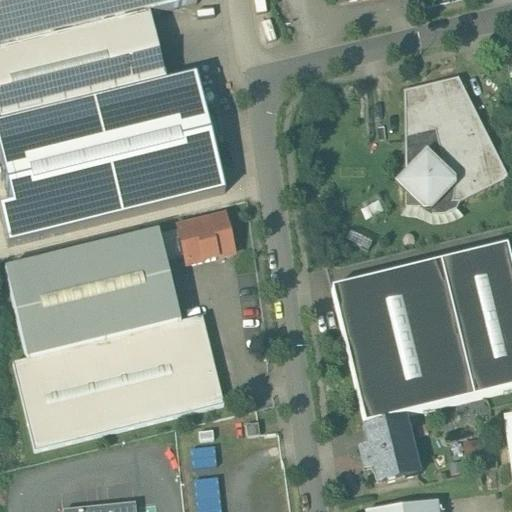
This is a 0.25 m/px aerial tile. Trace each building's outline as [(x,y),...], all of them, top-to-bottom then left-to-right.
[(193,0),(0,0),(0,53),(195,5),(193,0)] [(148,18),(0,55),(0,129),(2,138),(168,97),(148,18)] [(507,181),(457,80),(402,93),(403,177),(394,187),(403,196),(404,206),(417,206),(423,209),(428,210),(433,210),(439,210),(445,208),(450,205),(458,205),(507,181)] [(188,105),(111,124),(121,164),(192,147),(188,131),(194,130),(188,105)] [(111,124),(0,150),(0,187),(14,244),(95,224),(88,195),(100,175),(98,170),(121,164),(111,124)] [(222,219),(176,231),(185,267),(231,256),(222,219)] [(156,236),(3,273),(25,362),(178,325),(156,236)] [(511,279),(505,250),(439,266),(472,402),(511,391),(511,279)] [(439,266),(330,292),(363,428),(403,419),(472,402),(439,266)] [(178,325),(25,362),(11,365),(33,454),(222,407),(200,319),(178,325)] [(511,418),(503,420),(511,487),(511,418)] [(363,428),(361,429),(367,450),(358,452),(362,471),(371,469),(376,487),(417,477),(403,419),(363,428)]
